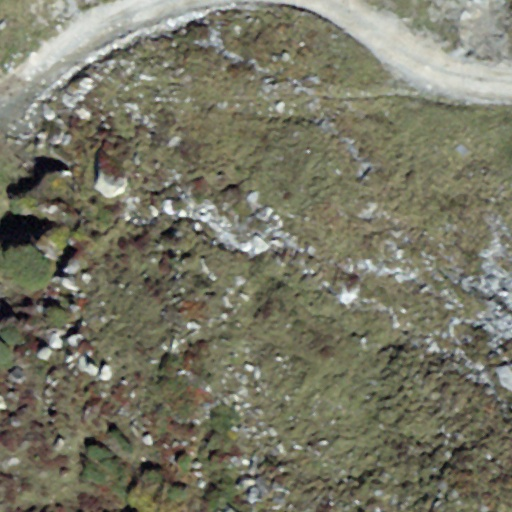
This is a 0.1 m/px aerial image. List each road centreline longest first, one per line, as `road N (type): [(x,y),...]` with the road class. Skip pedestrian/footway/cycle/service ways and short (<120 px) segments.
road 1 (track): [(511,86),(453,82),(325,0)]
road 2 (track): [(168,0),(119,17),(0,104)]
